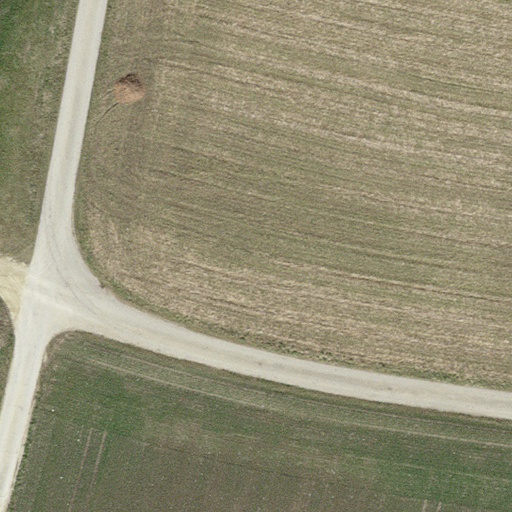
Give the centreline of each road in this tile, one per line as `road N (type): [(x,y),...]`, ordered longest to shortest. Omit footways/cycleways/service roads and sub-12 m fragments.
road 1 (track): [(511,403),(350,383),(51,277)]
road 2 (track): [(88,0),(51,277)]
road 3 (track): [(51,277),(0,471)]
